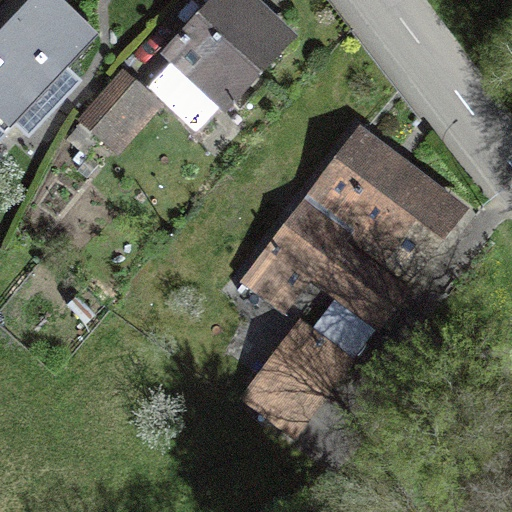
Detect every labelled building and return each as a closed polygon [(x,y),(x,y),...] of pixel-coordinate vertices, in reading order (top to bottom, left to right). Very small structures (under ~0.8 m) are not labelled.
[(0,136),(98,34),(61,0),(6,0),(0,7),(0,136)] [(287,43),(241,0),(213,0),(164,54),(224,111),(287,43)] [(101,143),(142,97),(119,77),(78,123),(101,143)] [(353,138),(271,246),(275,248),(247,284),(283,311),(310,275),(377,325),(458,218),(353,138)] [(248,391),(298,429),(347,365),(296,327),(248,391)]
